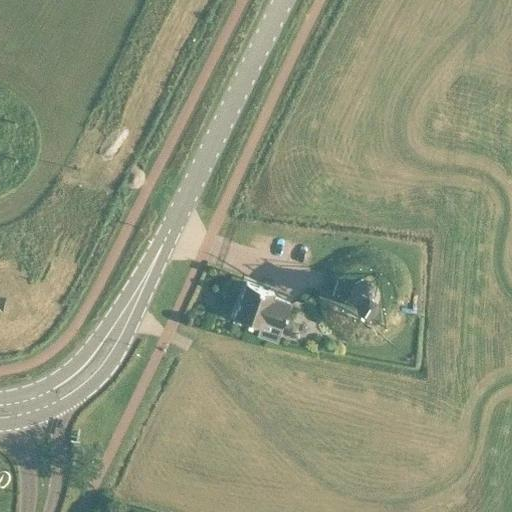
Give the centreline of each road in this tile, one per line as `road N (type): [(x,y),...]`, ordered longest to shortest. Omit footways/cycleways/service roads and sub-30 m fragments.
road 1 (tertiary): [(149,270),(281,0)]
road 2 (tertiary): [(50,412),(74,400),(117,355),(149,270)]
road 3 (tertiary): [(149,270),(80,361),(43,389)]
